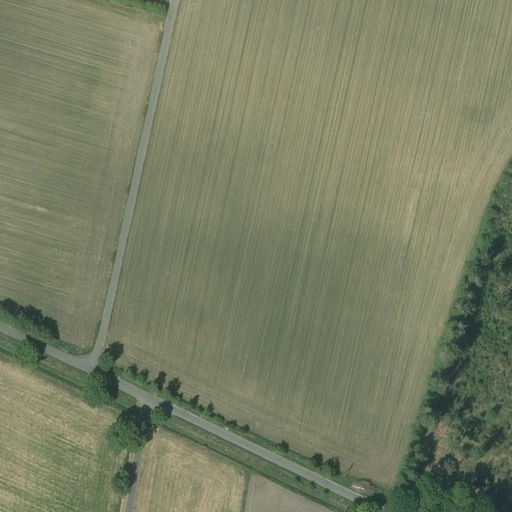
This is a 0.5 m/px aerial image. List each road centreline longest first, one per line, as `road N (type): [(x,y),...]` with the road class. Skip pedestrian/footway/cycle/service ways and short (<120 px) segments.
road 1 (residential): [(91,370),(174,0)]
road 2 (unclassified): [(381,511),(91,370)]
